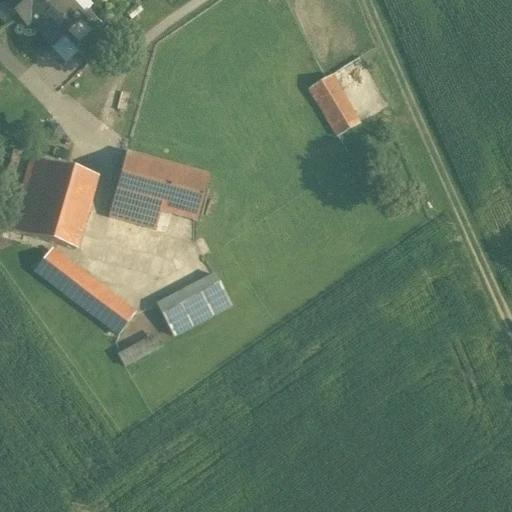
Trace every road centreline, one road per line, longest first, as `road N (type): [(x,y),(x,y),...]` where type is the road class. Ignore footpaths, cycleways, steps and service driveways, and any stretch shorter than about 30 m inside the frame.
road 1 (track): [(367,0),(511,330)]
road 2 (track): [(85,136),(147,40),(200,0)]
